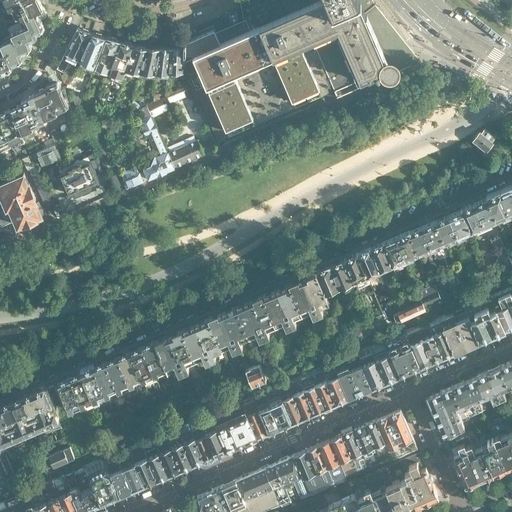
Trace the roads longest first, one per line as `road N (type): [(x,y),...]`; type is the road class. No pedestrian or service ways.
road 1 (residential): [(0,392),(511,176)]
road 2 (residential): [(408,389),(121,511)]
road 3 (primary): [(395,0),(431,35),(511,84)]
road 4 (residential): [(461,511),(408,389)]
road 5 (residential): [(73,0),(39,64),(0,94)]
